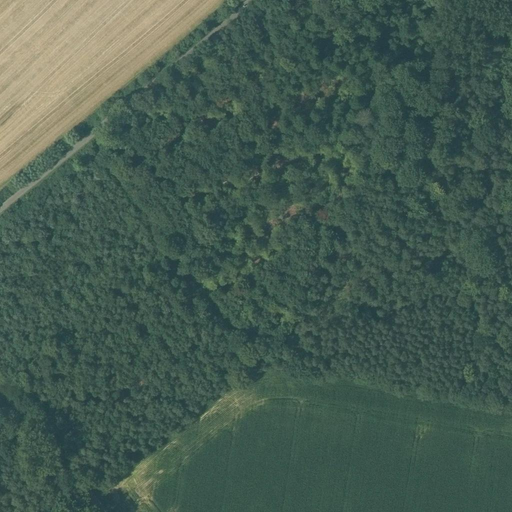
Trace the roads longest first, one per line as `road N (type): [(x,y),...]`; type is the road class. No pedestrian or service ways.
road 1 (unclassified): [(0,209),(253,0)]
road 2 (unclassified): [(0,386),(107,511)]
